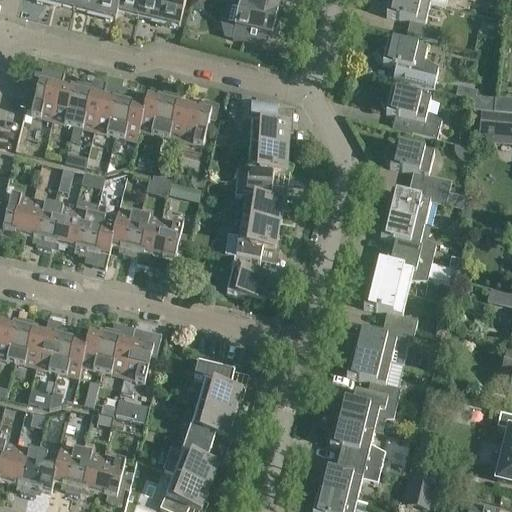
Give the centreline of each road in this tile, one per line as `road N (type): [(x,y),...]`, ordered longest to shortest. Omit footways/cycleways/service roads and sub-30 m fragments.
road 1 (residential): [(304,81),(179,54),(139,63),(3,25),(0,40)]
road 2 (residential): [(298,341),(115,297),(74,301),(0,281)]
road 3 (residential): [(298,341),(345,156),(304,81)]
road 4 (residential): [(262,511),(298,341)]
